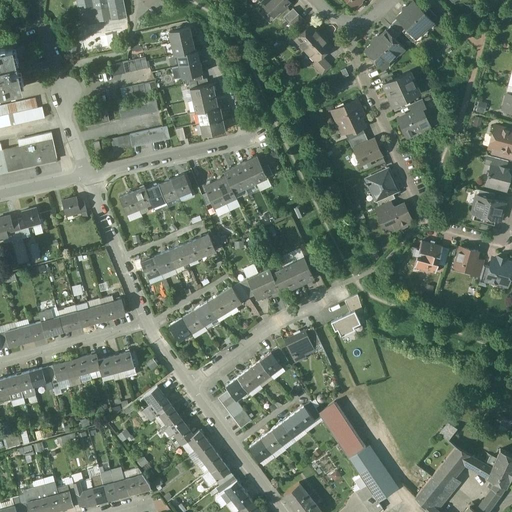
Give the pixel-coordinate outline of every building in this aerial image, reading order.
[(76,0),(79,12),(82,25),(97,22),(97,21),(111,18),(111,20),(126,17),(124,3),(123,0),(76,0)] [(289,2),(287,0),(270,0),(266,4),(264,6),(274,16),(280,10),(282,12),(287,7),(285,5),(289,2)] [(424,13),(413,1),(408,7),(403,7),(403,11),(397,17),(398,19),(406,27),(402,30),(403,31),(412,41),(433,22),(424,13)] [(293,9),(283,18),(289,24),(299,15),(293,9)] [(437,17),(429,9),(424,13),(433,22),(437,17)] [(299,15),(289,24),(295,30),(304,21),(299,15)] [(398,19),(390,26),(391,27),(398,35),(403,31),(402,30),(406,27),(398,19)] [(311,25),(295,40),(304,50),(321,35),(311,25)] [(180,26),(178,27),(176,29),(170,31),(172,42),(192,38),(189,26),(183,28),(180,26)] [(391,27),(386,31),(395,39),(399,35),(398,35),(391,27)] [(386,31),(386,30),(379,36),(375,36),(371,40),(371,44),(365,50),(383,69),(388,64),(388,60),(395,53),(399,53),(404,49),(395,39),(386,31)] [(331,47),(321,35),(304,50),(315,62),(321,56),(331,47)] [(192,38),(172,42),(175,54),(178,53),(194,50),(192,38)] [(12,46),(0,48),(0,90),(22,86),(12,46)] [(194,50),(178,53),(180,65),(200,61),(197,49),(194,50)] [(315,62),(313,65),(317,69),(325,61),(321,56),(315,62)] [(140,58),(134,59),(137,70),(142,69),(140,58)] [(134,59),(128,61),(130,71),(137,70),(134,59)] [(200,61),(180,65),(183,77),(202,73),(200,61)] [(325,61),(317,69),(322,75),(331,67),(325,61)] [(126,74),(124,64),(112,66),(114,76),(126,74)] [(384,83),(383,84),(389,97),(393,106),(401,102),(420,93),(410,72),(395,78),(384,83)] [(392,73),(381,78),(384,83),(395,78),(392,73)] [(155,81),(150,82),(152,93),(158,92),(155,81)] [(150,82),(144,84),(146,94),(152,93),(150,82)] [(197,86),(190,88),(192,100),(216,95),(213,83),(208,84),(197,86)] [(144,84),(138,85),(140,96),(146,94),(144,84)] [(138,85),(132,86),(134,97),(140,96),(138,85)] [(126,87),(120,89),(123,100),(129,98),(126,87)] [(216,95),(192,100),(195,112),(197,112),(218,107),(216,95)] [(36,97),(0,104),(0,115),(38,107),(36,97)] [(401,102),(393,106),(389,97),(388,98),(395,111),(404,107),(401,102)] [(158,109),(156,98),(149,100),(151,110),(158,109)] [(421,99),(409,105),(412,112),(421,108),(422,109),(425,108),(421,99)] [(149,100),(143,101),(145,112),(151,110),(149,100)] [(356,100),(332,111),(337,122),(340,120),(345,132),(346,133),(353,129),(354,131),(362,128),(365,126),(359,115),(363,113),(356,100)] [(143,101),(137,102),(139,113),(145,112),(143,101)] [(137,102),(131,104),(133,114),(139,113),(137,102)] [(131,104),(125,105),(127,116),(133,114),(131,104)] [(125,105),(119,106),(121,117),(127,116),(125,105)] [(43,106),(36,108),(39,118),(45,117),(43,106)] [(218,107),(197,112),(200,124),(223,118),(220,107),(218,107)] [(421,108),(412,112),(400,118),(405,129),(404,131),(405,134),(409,136),(412,134),(413,132),(420,128),(421,130),(429,126),(422,109),(421,108)] [(31,109),(25,110),(27,121),(33,120),(31,109)] [(107,109),(84,114),(86,126),(110,121),(107,109)] [(25,110),(19,112),(21,122),(27,121),(25,110)] [(145,114),(146,120),(159,117),(158,111),(145,114)] [(19,112),(13,113),(16,123),(21,122),(19,112)] [(13,113),(7,114),(10,125),(16,123),(13,113)] [(7,114),(2,115),(4,126),(10,125),(7,114)] [(223,118),(200,124),(202,135),(225,130),(223,118)] [(167,126),(160,128),(162,138),(169,137),(167,126)] [(511,130),(494,126),(491,136),(494,137),(491,148),(493,149),(501,151),(502,148),(511,151),(511,130)] [(183,127),(175,129),(179,140),(185,139),(183,127)] [(162,138),(160,128),(154,129),(156,140),(162,138)] [(362,128),(354,131),(353,129),(346,133),(345,132),(344,132),(348,141),(365,133),(362,128)] [(154,129),(148,130),(150,141),(156,140),(154,129)] [(148,130),(142,132),(144,142),(150,141),(148,130)] [(51,131),(33,135),(35,142),(36,142),(52,138),(51,131)] [(142,132),(136,133),(138,144),(144,142),(142,132)] [(136,133),(129,134),(130,136),(132,145),(138,144),(136,133)] [(365,133),(348,141),(354,152),(356,151),(355,148),(368,141),(365,133)] [(33,135),(17,139),(19,146),(35,142),(33,135)] [(130,136),(123,137),(126,148),(132,147),(132,145),(130,136)] [(123,137),(117,138),(119,150),(126,148),(123,137)] [(52,138),(36,142),(40,161),(56,157),(52,138)] [(117,138),(111,140),(113,151),(119,150),(117,138)] [(368,141),(355,148),(356,151),(362,164),(382,155),(374,139),(368,141)] [(102,153),(99,141),(93,142),(96,154),(102,153)] [(35,142),(19,146),(23,164),(40,161),(36,142),(35,142)] [(19,146),(2,149),(6,168),(23,164),(19,146)] [(511,159),(511,151),(502,148),(501,151),(493,149),(491,156),(508,160),(511,161),(511,159)] [(257,155),(245,160),(256,182),(267,177),(262,167),(257,155)] [(491,156),(487,155),(485,163),(491,165),(491,164),(505,168),(506,168),(508,160),(491,156)] [(245,160),(235,165),(245,187),(256,182),(245,160)] [(268,164),(262,167),(267,177),(273,175),(268,164)] [(505,168),(491,164),(491,165),(485,185),(506,191),(509,177),(507,172),(508,168),(506,168),(505,168)] [(235,165),(224,170),(226,175),(234,192),(245,187),(235,165)] [(388,169),(366,179),(368,182),(366,183),(367,185),(369,185),(370,188),(374,189),(379,199),(393,193),(398,191),(388,169)] [(184,173),(171,179),(178,196),(179,196),(178,193),(183,191),(184,193),(191,190),(184,173)] [(234,192),(226,175),(215,180),(225,202),(236,197),(234,192)] [(171,179),(159,184),(166,201),(165,199),(171,196),(172,198),(178,196),(171,179)] [(225,202),(215,180),(203,186),(207,193),(211,203),(214,207),(225,202)] [(159,184),(146,189),(152,203),(152,204),(159,201),(160,204),(166,201),(159,184)] [(146,189),(145,186),(132,191),(139,208),(140,208),(139,206),(145,203),(146,206),(147,205),(152,203),(146,189)] [(495,194),(479,190),(478,196),(493,200),(495,194)] [(139,208),(132,191),(119,197),(126,214),(127,213),(126,211),(132,209),(133,211),(139,208)] [(207,193),(201,195),(206,205),(211,203),(207,193)] [(393,193),(379,199),(376,200),(379,206),(390,201),(395,198),(393,193)] [(477,195),(475,204),(502,212),(504,203),(493,200),(478,196),(477,195)] [(78,203),(76,197),(62,201),(67,217),(87,211),(84,202),(78,203)] [(379,206),(376,207),(379,213),(392,207),(390,201),(379,206)] [(146,206),(145,203),(139,206),(140,208),(139,208),(141,214),(149,210),(147,205),(146,206)] [(396,208),(393,207),(392,207),(379,213),(378,214),(383,225),(389,223),(392,230),(400,226),(402,227),(406,226),(407,223),(412,221),(404,204),(396,208)] [(502,212),(475,204),(472,213),(474,214),(496,220),(500,221),(502,212)] [(300,206),(298,207),(297,207),(295,209),(299,216),(304,214),(304,212),(304,211),(303,211),(301,206),(300,206)] [(36,208),(22,212),(24,218),(18,220),(20,230),(41,224),(36,208)] [(496,220),(474,214),(473,220),(494,226),(496,220)] [(12,222),(10,216),(0,218),(0,235),(20,230),(18,220),(12,222)] [(209,234),(195,239),(202,256),(202,254),(208,251),(209,253),(215,251),(209,234)] [(195,239),(182,245),(188,262),(189,261),(188,259),(195,257),(196,259),(202,256),(195,239)] [(443,246),(421,241),(419,250),(422,251),(420,258),(417,257),(414,267),(435,273),(438,264),(438,263),(433,262),(435,255),(440,256),(443,247),(443,246)] [(37,242),(30,245),(33,258),(41,256),(37,242)] [(182,245),(168,250),(175,267),(176,267),(175,265),(182,262),(182,264),(188,262),(182,245)] [(449,248),(443,247),(438,263),(438,264),(444,266),(449,248)] [(478,252),(460,247),(455,263),(463,265),(462,269),(472,272),(475,262),(477,261),(477,260),(476,258),(478,252)] [(168,250),(154,256),(161,273),(162,272),(161,270),(168,267),(169,269),(175,267),(168,250)] [(314,263),(310,254),(304,256),(308,266),(314,263)] [(154,256),(141,261),(147,278),(148,278),(148,276),(154,273),(155,275),(161,273),(154,256)] [(304,256),(293,261),(303,283),(314,278),(313,276),(308,266),(304,256)] [(507,259),(497,257),(496,259),(494,258),(492,259),(490,267),(486,281),(487,281),(497,283),(499,282),(506,284),(507,282),(508,282),(511,280),(511,278),(511,275),(511,273),(511,267),(511,264),(511,263),(506,261),(507,259)] [(484,261),(477,260),(477,261),(475,262),(472,272),(471,274),(480,277),(483,265),(484,261)] [(293,261),(282,267),(292,288),(303,283),(293,261)] [(319,273),(314,263),(308,266),(313,276),(319,273)] [(254,264),(243,270),(247,278),(258,272),(254,264)] [(480,277),(479,283),(486,285),(487,281),(486,281),(490,267),(483,265),(480,277)] [(269,267),(258,272),(268,294),(279,289),(271,272),(269,267)] [(292,288),(282,267),(271,272),(279,289),(281,293),(292,288)] [(268,294),(258,272),(247,278),(250,285),(254,295),(257,299),(268,294)] [(247,278),(239,283),(243,288),(250,285),(247,278)] [(243,288),(239,283),(232,287),(241,302),(249,298),(243,288)] [(250,285),(243,288),(249,298),(254,295),(250,285)] [(232,287),(219,294),(229,310),(229,309),(228,308),(234,304),(236,306),(241,302),(232,287)] [(219,294),(207,302),(217,317),(218,317),(216,315),(222,311),(223,313),(229,310),(219,294)] [(345,300),(350,311),(354,310),(357,314),(363,311),(357,294),(345,300)] [(122,299),(114,301),(118,316),(126,314),(122,299)] [(114,301),(102,304),(106,320),(118,316),(114,301)] [(207,302),(195,310),(204,325),(205,324),(204,322),(210,319),(212,321),(217,317),(207,302)] [(102,304),(90,308),(94,323),(106,320),(102,304)] [(76,305),(58,310),(59,316),(66,314),(77,311),(76,305)] [(90,308),(77,311),(82,326),(94,323),(90,308)] [(195,310),(182,317),(192,333),(192,332),(191,331),(198,327),(199,328),(204,325),(195,310)] [(357,314),(354,310),(350,311),(330,320),(335,330),(337,329),(341,335),(355,328),(354,325),(360,322),(357,314)] [(77,311),(66,314),(69,327),(70,330),(82,326),(77,311)] [(66,314),(59,316),(63,329),(69,327),(66,314)] [(59,316),(41,321),(46,336),(64,331),(63,329),(59,316)] [(182,317),(169,325),(179,341),(180,340),(179,338),(185,334),(186,336),(192,333),(182,317)] [(41,321),(29,324),(34,340),(46,336),(41,321)] [(29,324),(17,328),(22,343),(34,340),(29,324)] [(320,342),(313,326),(305,330),(312,346),(320,342)] [(17,328),(5,331),(9,346),(10,346),(22,343),(17,328)] [(305,330),(285,339),(295,361),(305,356),(303,351),(313,346),(312,346),(305,330)] [(0,332),(0,335),(3,347),(9,346),(5,331),(0,332)] [(130,351),(120,354),(124,370),(135,367),(130,351)] [(282,366),(271,352),(259,360),(270,375),(282,366)] [(96,353),(85,356),(89,371),(100,368),(98,360),(96,353)] [(120,354),(109,357),(113,373),(124,370),(120,354)] [(85,356),(75,359),(79,374),(89,371),(85,356)] [(109,357),(98,360),(100,368),(102,376),(113,373),(109,357)] [(75,359),(64,362),(68,377),(79,374),(75,359)] [(270,375),(259,360),(248,368),(259,383),(270,375)] [(68,377),(64,362),(53,365),(57,380),(58,380),(68,377)] [(57,380),(53,365),(48,367),(54,388),(60,386),(58,380),(57,380)] [(54,388),(48,367),(41,369),(45,383),(45,384),(47,390),(54,388)] [(135,367),(124,370),(126,377),(137,374),(135,367)] [(259,383),(248,368),(237,377),(248,391),(259,383)] [(45,383),(41,369),(30,372),(34,387),(45,384),(45,383)] [(124,370),(113,373),(115,380),(126,377),(124,370)] [(30,372),(17,375),(22,390),(34,387),(30,372)] [(17,375),(6,378),(10,393),(22,390),(17,375)] [(248,391),(237,377),(226,386),(229,390),(233,395),(236,400),(248,391)] [(6,378),(0,380),(0,396),(10,393),(6,378)] [(157,386),(145,395),(151,403),(151,404),(164,394),(157,386)] [(34,387),(22,390),(24,398),(24,399),(35,396),(36,395),(34,387)] [(22,390),(10,393),(11,399),(12,401),(24,398),(22,390)] [(229,390),(220,397),(223,402),(233,395),(229,390)] [(0,402),(11,399),(10,393),(0,396),(0,402)] [(164,394),(151,404),(159,414),(171,405),(164,394)] [(145,395),(140,399),(146,407),(151,403),(145,395)] [(233,395),(223,402),(227,407),(236,400),(233,395)] [(35,396),(25,398),(27,404),(37,402),(35,396)] [(236,400),(227,407),(231,412),(240,405),(236,400)] [(319,413),(311,400),(304,406),(312,418),(319,413)] [(365,445),(334,401),(319,413),(348,457),(365,445)] [(151,404),(151,403),(146,407),(145,409),(152,419),(159,414),(151,404)] [(171,405),(159,414),(167,424),(179,415),(171,405)] [(240,405),(231,412),(235,417),(244,410),(240,405)] [(304,406),(303,405),(292,413),(303,428),(314,420),(312,418),(304,406)] [(244,410),(235,417),(238,422),(248,415),(244,410)] [(303,428),(292,413),(282,422),(293,436),(303,428)] [(179,415),(167,424),(174,434),(186,425),(179,415)] [(248,415),(238,422),(242,427),(251,420),(248,415)] [(507,428),(505,415),(497,416),(498,425),(503,424),(504,428),(507,428)] [(440,432),(450,439),(459,428),(449,421),(440,432)] [(293,436),(282,422),(271,430),(282,444),(293,436)] [(174,434),(167,424),(161,428),(169,438),(174,434)] [(186,425),(174,434),(182,444),(188,439),(193,435),(186,425)] [(127,428),(117,433),(121,440),(131,435),(127,428)] [(193,435),(188,439),(195,450),(207,440),(200,430),(193,435)] [(282,444),(271,430),(260,438),(271,453),(282,444)] [(182,444),(174,434),(169,438),(177,448),(182,444)] [(271,453),(260,438),(249,446),(260,461),(271,453)] [(195,450),(188,439),(182,444),(189,454),(195,450)] [(207,440),(195,450),(203,460),(215,450),(207,440)] [(365,445),(348,457),(366,484),(378,501),(394,490),(365,445)] [(457,446),(432,476),(445,486),(452,477),(463,463),(470,454),(457,446)] [(511,454),(500,449),(492,466),(487,477),(492,479),(496,481),(492,487),(488,493),(496,499),(505,486),(506,486),(509,479),(511,473),(511,454)] [(203,460),(195,450),(189,454),(189,455),(196,465),(198,463),(203,460)] [(215,450),(203,460),(210,470),(222,460),(215,450)] [(492,466),(470,454),(463,463),(487,477),(492,466)] [(203,460),(198,463),(205,473),(210,470),(203,460)] [(230,471),(222,460),(210,470),(217,480),(218,480),(229,472),(230,471)] [(121,467),(111,470),(114,481),(124,478),(121,467)] [(229,472),(218,480),(217,480),(216,481),(220,486),(232,477),(229,472)] [(148,481),(143,473),(137,475),(142,490),(150,488),(148,481)] [(40,477),(41,482),(45,482),(46,487),(57,485),(55,475),(40,477)] [(100,475),(90,478),(93,487),(103,484),(100,475)] [(137,475),(124,478),(129,494),(142,490),(137,475)] [(445,486),(432,476),(415,497),(426,508),(428,511),(433,511),(437,508),(451,491),(445,486)] [(232,477),(220,486),(224,491),(225,490),(236,482),(232,477)] [(452,477),(445,486),(451,491),(458,482),(452,477)] [(90,478),(79,481),(82,490),(93,487),(90,478)] [(124,478),(114,481),(118,497),(129,494),(124,478)] [(79,481),(74,482),(75,488),(79,503),(85,502),(82,490),(79,481)] [(114,481),(103,484),(107,500),(118,497),(114,481)] [(245,491),(237,481),(236,482),(225,490),(232,500),(245,491)] [(74,482),(57,487),(58,493),(69,490),(75,488),(74,482)] [(311,498),(299,483),(283,495),(295,510),(311,498)] [(44,484),(34,486),(34,487),(38,499),(48,496),(44,484)] [(103,484),(93,487),(97,502),(107,500),(103,484)] [(378,501),(366,484),(356,491),(369,511),(378,511),(382,508),(378,501)] [(34,487),(23,490),(27,502),(38,499),(34,487)] [(93,487),(82,490),(85,502),(86,506),(97,502),(93,487)] [(79,503),(75,488),(69,490),(73,504),(79,503)] [(69,490),(58,493),(63,508),(73,505),(73,504),(69,490)] [(252,500),(245,491),(232,500),(240,510),(252,500)] [(58,493),(48,496),(52,511),(63,508),(58,493)] [(488,493),(475,510),(477,511),(486,511),(496,499),(488,493)] [(19,495),(13,497),(15,505),(16,508),(22,506),(21,503),(19,495)] [(48,496),(38,499),(41,511),(48,511),(52,511),(48,496)] [(321,511),(311,498),(295,510),(296,511),(321,511)] [(41,511),(38,499),(27,502),(29,511),(41,511)] [(257,511),(259,511),(252,500),(240,510),(241,511),(257,511)] [(29,511),(27,502),(21,503),(22,506),(23,511),(29,511)]
